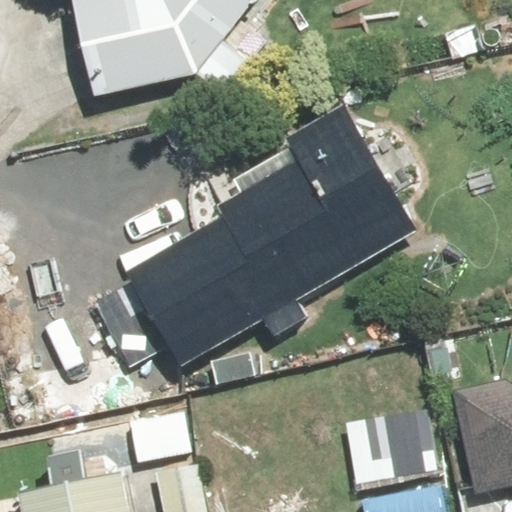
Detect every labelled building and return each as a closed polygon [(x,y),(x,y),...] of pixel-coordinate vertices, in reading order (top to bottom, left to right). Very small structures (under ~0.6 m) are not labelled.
[(197,79),(255,0),(72,0),(93,100),(197,79)] [(126,268),(183,367),(261,322),(272,341),(311,319),(301,300),(420,233),(346,104),(206,183),(223,213),(126,268)] [(511,488),(511,386),(453,399),(474,496),(511,488)] [(136,426),(144,468),(203,458),(195,416),(136,426)] [(133,511),(126,472),(87,479),(81,449),(47,455),(52,486),(21,491),(25,511),(133,511)] [(216,511),(211,470),(167,476),(171,511),(216,511)]
